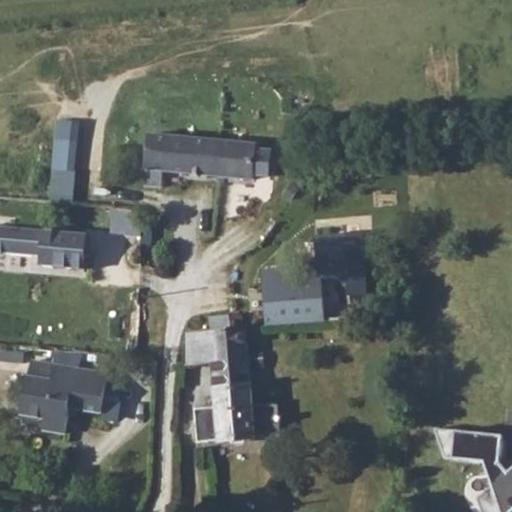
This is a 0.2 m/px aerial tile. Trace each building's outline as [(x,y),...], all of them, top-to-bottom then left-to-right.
[(253,179),(255,146),(146,138),(143,188),(161,189),(162,172),(253,179)] [(50,201),(72,203),(77,142),(55,140),(50,201)] [(86,235),(0,228),(0,252),(39,256),(38,266),(83,269),(86,235)] [(326,321),(322,265),(261,270),(265,326),(326,321)] [(207,318),(208,331),(232,329),(232,317),(207,318)] [(184,333),(186,366),(214,365),(219,444),(254,442),(247,328),(232,329),(208,331),(184,333)] [(57,363),(82,363),(82,352),(58,351),(57,363)] [(99,416),(108,374),(31,359),(19,416),(43,421),(41,430),(64,435),(68,410),(99,416)] [(511,469),(507,474),(498,463),(500,437),(435,431),(433,458),(484,463),(492,486),(477,499),(481,511),(510,511),(511,511),(511,469)]
